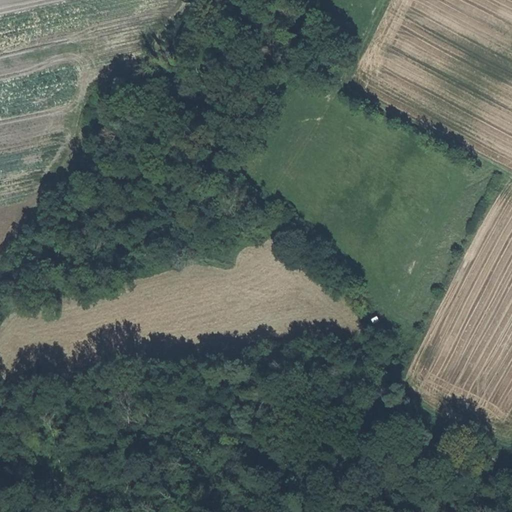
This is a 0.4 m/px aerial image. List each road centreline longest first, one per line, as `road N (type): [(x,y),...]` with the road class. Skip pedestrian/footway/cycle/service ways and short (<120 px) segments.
road 1 (track): [(372,459),(382,417),(371,361),(276,250),(274,232),(382,0)]
road 2 (track): [(0,273),(193,0)]
road 3 (track): [(501,511),(372,459),(315,511)]
